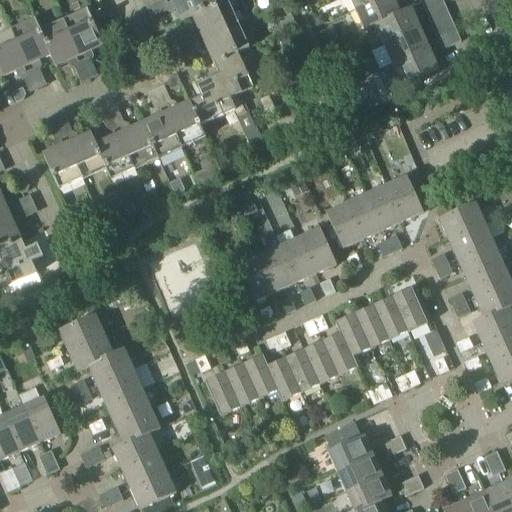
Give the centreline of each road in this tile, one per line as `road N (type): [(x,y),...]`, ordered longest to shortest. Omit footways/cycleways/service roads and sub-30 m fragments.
road 1 (residential): [(459,373),(446,316),(415,255),(377,272),(365,292),(266,335),(249,329),(181,360)]
road 2 (residential): [(70,235),(61,232),(12,121),(55,101),(98,106),(148,81),(112,0)]
road 3 (residential): [(426,474),(392,403),(459,373)]
